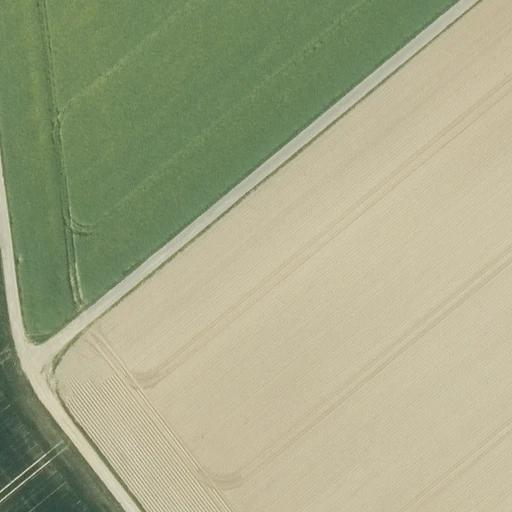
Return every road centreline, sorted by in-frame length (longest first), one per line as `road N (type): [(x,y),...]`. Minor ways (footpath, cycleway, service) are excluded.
road 1 (track): [(30,364),(500,0)]
road 2 (track): [(136,511),(30,364),(0,177)]
